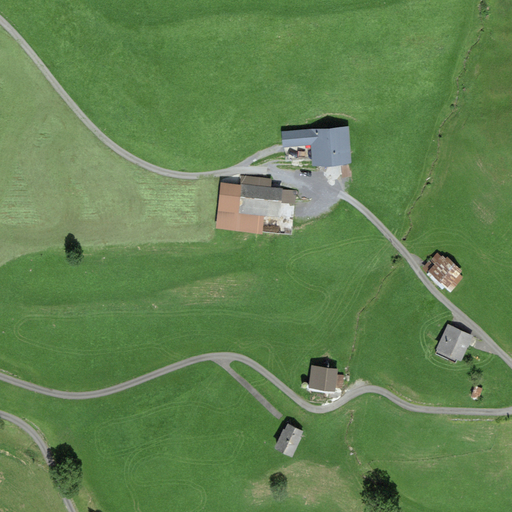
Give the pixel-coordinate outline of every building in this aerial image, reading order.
[(345,130),(286,134),(287,144),(314,142),(315,161),(347,159),(345,130)] [(235,185),(213,183),(207,229),(256,235),(258,217),(287,221),(290,195),(266,192),(267,182),(235,178),(235,185)] [(441,256),(427,272),(451,292),(465,276),(441,256)] [(470,337),(450,327),(439,349),(460,358),(470,337)] [(338,370),(311,366),(308,388),(335,391),(338,370)] [(289,424),(274,450),(290,458),(304,433),(289,424)]
